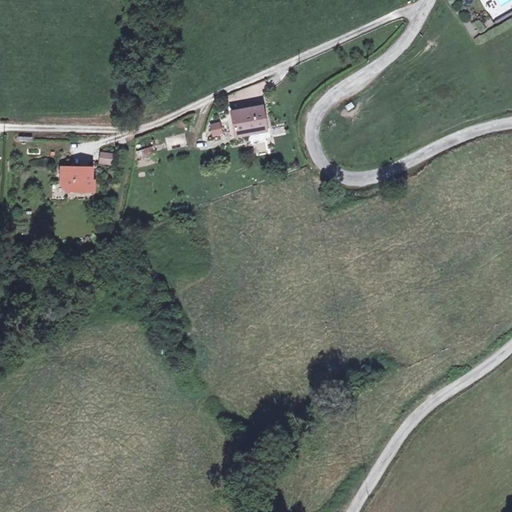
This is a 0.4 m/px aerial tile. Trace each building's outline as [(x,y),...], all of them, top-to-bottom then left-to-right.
[(230,138),(245,135),(244,131),(263,127),(259,107),(226,113),(230,138)] [(209,124),(211,137),(223,135),(221,122),(209,124)] [(244,131),(245,135),(263,131),(263,127),(244,131)] [(168,150),(184,146),(183,139),(166,143),(168,150)] [(136,151),(138,159),(155,154),(153,146),(136,151)] [(110,155),(99,153),(98,164),(108,165),(110,155)] [(60,175),(60,185),(67,184),(67,193),(84,193),(84,187),(92,187),(92,169),(72,168),(72,175),(60,175)]
